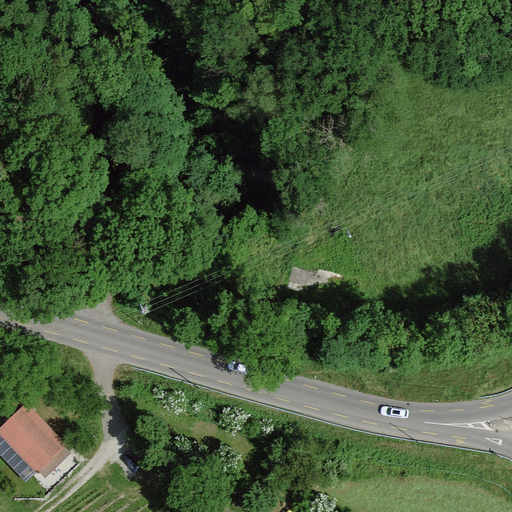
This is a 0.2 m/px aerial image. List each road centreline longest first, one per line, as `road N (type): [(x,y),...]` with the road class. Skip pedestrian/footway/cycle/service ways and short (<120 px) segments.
road 1 (tertiary): [(0,309),(363,412),(511,425)]
road 2 (track): [(102,293),(91,240),(0,218)]
road 3 (track): [(210,511),(112,416)]
road 4 (track): [(105,339),(114,432),(97,462)]
